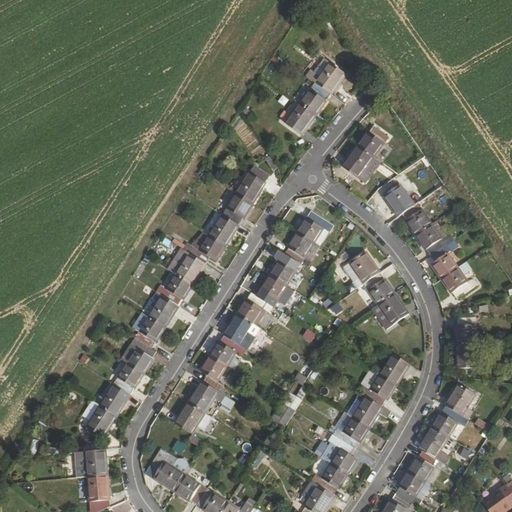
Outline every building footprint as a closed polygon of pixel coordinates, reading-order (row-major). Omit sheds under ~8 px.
[(313,0),(307,0),(305,4),(313,10),(317,5),(313,0)] [(327,63),(312,83),(329,95),(342,75),(327,63)] [(329,95),(312,83),(298,104),(314,115),(329,95)] [(314,115),(298,104),(283,125),(299,136),(314,115)] [(233,128),(238,134),(249,126),(244,119),(233,128)] [(252,127),(239,134),(253,160),(266,152),(252,127)] [(367,132),(356,147),(372,158),(386,137),(372,127),(367,132)] [(356,147),(355,146),(340,168),(363,185),(380,164),(372,158),(356,147)] [(252,167),(248,174),(264,184),(267,177),(252,167)] [(264,184),(248,174),(234,195),(250,205),(264,184)] [(382,197),(397,218),(400,215),(413,207),(399,186),(382,197)] [(250,205),(234,195),(221,216),(237,226),(250,205)] [(430,226),(416,204),(413,207),(400,215),(415,237),(430,226)] [(305,219),(295,234),(312,244),(322,229),(326,223),(310,213),(306,219),(305,219)] [(237,226),(221,216),(207,237),(223,248),(237,226)] [(440,240),(430,226),(415,237),(429,257),(452,241),(447,235),(440,240)] [(322,229),(312,244),(318,248),(327,233),(322,229)] [(207,237),(199,232),(189,247),(197,252),(207,237)] [(312,244),(295,234),(286,248),(286,249),(282,255),(299,266),(303,259),(312,244)] [(223,248),(207,237),(197,252),(189,247),(185,245),(182,251),(204,265),(207,259),(214,263),(223,248)] [(456,248),(452,241),(429,257),(433,263),(430,266),(440,280),(456,269),(446,255),(456,248)] [(318,248),(312,244),(303,259),(308,263),(318,248)] [(204,265),(182,251),(178,257),(183,261),(174,276),(190,287),(204,265)] [(378,274),(379,274),(364,254),(348,265),(363,285),(378,274)] [(299,266),(282,255),(278,262),(268,276),(285,287),(299,266)] [(464,263),(456,269),(461,276),(469,271),(464,263)] [(461,276),(456,269),(440,280),(455,300),(475,285),(473,282),(471,281),(470,281),(465,283),(461,276)] [(382,281),(378,274),(363,285),(377,306),(393,295),(383,280),(382,281)] [(190,287),(174,276),(165,291),(158,287),(154,294),(176,308),(180,301),(181,302),(190,287)] [(285,287),(268,276),(258,291),(259,292),(255,298),(271,308),(285,287)] [(176,308),(154,294),(150,300),(156,304),(147,319),(164,329),(177,308),(176,308)] [(407,316),(393,295),(377,306),(391,326),(407,316)] [(271,308),(255,298),(251,304),(245,300),(236,315),(252,326),(262,311),(267,314),(271,308)] [(281,313),(277,322),(285,326),(289,317),(281,313)] [(252,326),(236,315),(222,336),(238,346),(245,351),(253,338),(247,334),(252,326)] [(456,319),(456,345),(475,344),(474,318),(456,319)] [(147,319),(134,340),(149,350),(153,344),(154,344),(164,329),(147,319)] [(258,330),(252,326),(247,334),(253,338),(258,330)] [(238,346),(222,336),(219,342),(218,342),(209,357),(225,368),(238,346)] [(135,350),(126,364),(142,376),(152,361),(150,360),(154,353),(149,350),(134,340),(130,346),(135,350)] [(475,344),(456,345),(457,370),(476,369),(475,344)] [(395,387),(409,366),(392,356),(379,377),(395,387)] [(225,368),(209,357),(199,373),(205,377),(201,383),(217,393),(221,387),(216,384),(225,368)] [(295,380),(303,384),(315,363),(306,359),(295,380)] [(126,364),(113,386),(128,396),(132,390),(133,390),(142,376),(126,364)] [(379,377),(369,370),(360,385),(363,387),(369,391),(379,377)] [(386,401),(395,387),(379,377),(369,391),(363,387),(359,394),(381,408),(385,401),(386,401)] [(108,393),(98,407),(115,418),(124,404),(124,401),(128,396),(113,386),(108,383),(104,389),(108,393)] [(217,393),(201,383),(187,404),(204,415),(217,393)] [(458,385),(444,407),(445,408),(461,418),(474,395),(458,385)] [(381,408),(359,394),(355,400),(361,404),(352,419),(368,429),(377,415),(386,420),(390,413),(381,408)] [(361,404),(355,400),(345,415),(352,419),(361,404)] [(98,407),(91,402),(81,418),(89,423),(98,407)] [(204,415),(187,404),(174,425),(184,432),(190,436),(204,415)] [(98,407),(89,423),(85,429),(102,439),(115,418),(98,407)] [(464,428),(468,422),(461,418),(445,408),(441,414),(440,413),(430,429),(448,439),(457,424),(464,428)] [(345,415),(344,414),(335,429),(342,434),(352,419),(345,415)] [(474,423),(489,433),(493,427),(477,417),(474,423)] [(342,434),(338,440),(354,450),(358,444),(368,429),(352,419),(342,434)] [(448,439),(430,429),(417,450),(421,452),(437,462),(443,466),(447,459),(438,455),(448,439)] [(193,436),(189,443),(201,448),(204,441),(193,436)] [(354,450),(338,440),(334,447),(339,451),(330,465),(346,475),(355,461),(350,457),(354,450)] [(103,452),(74,455),(75,462),(78,462),(85,461),(87,479),(105,477),(104,459),(103,459),(103,452)] [(151,467),(158,472),(167,457),(160,452),(151,467)] [(416,457),(407,472),(424,483),(437,462),(421,452),(417,458),(416,457)] [(158,472),(152,480),(174,493),(184,477),(171,469),(176,462),(167,457),(158,472)] [(78,462),(79,480),(87,479),(85,461),(78,462)] [(171,469),(184,477),(188,470),(176,462),(171,469)] [(430,487),(443,466),(437,462),(424,483),(430,487)] [(346,475),(330,465),(316,487),(332,496),(337,489),(346,475)] [(424,483),(407,472),(397,488),(398,489),(394,495),(410,505),(416,508),(420,503),(415,498),(424,483)] [(87,479),(89,511),(100,511),(108,509),(105,477),(87,479)] [(184,477),(174,493),(195,506),(205,491),(184,477)] [(420,503),(430,487),(424,483),(415,498),(420,503)] [(505,511),(511,507),(511,497),(504,486),(482,503),(487,511),(505,511)] [(322,511),(332,496),(316,487),(303,508),(308,511),(322,511)] [(205,491),(195,506),(201,510),(200,511),(202,511),(221,511),(227,504),(205,491)] [(405,511),(410,505),(394,495),(390,500),(389,500),(381,511),(405,511)] [(248,500),(245,504),(253,509),(256,505),(248,500)]
